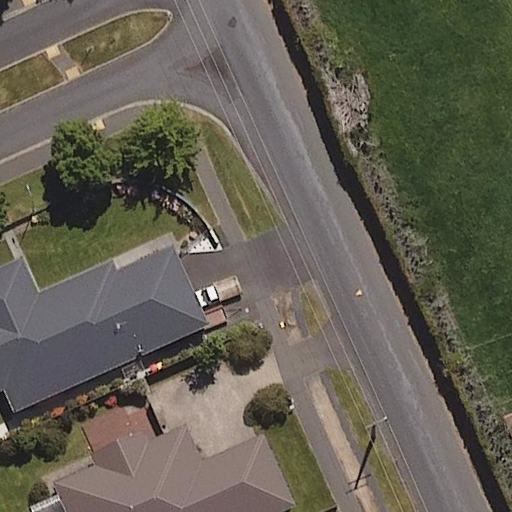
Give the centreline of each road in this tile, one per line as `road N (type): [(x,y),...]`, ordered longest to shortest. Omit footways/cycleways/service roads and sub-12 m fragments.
road 1 (tertiary): [(460,511),(249,29)]
road 2 (residential): [(249,29),(0,138)]
